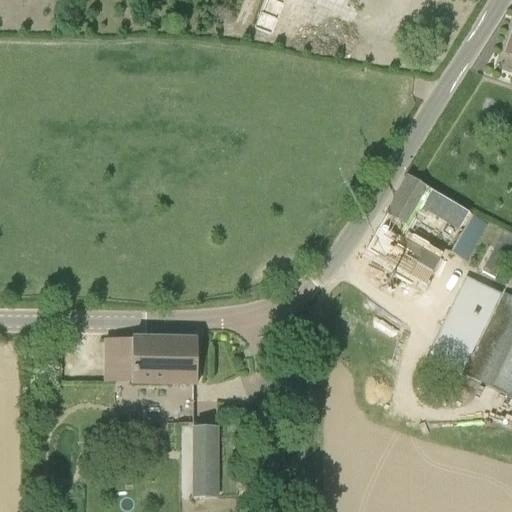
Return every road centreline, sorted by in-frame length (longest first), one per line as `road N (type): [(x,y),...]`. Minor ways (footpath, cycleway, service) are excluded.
road 1 (tertiary): [(261,320),(338,257),(499,0)]
road 2 (tertiary): [(0,320),(261,320)]
road 3 (tertiary): [(276,511),(261,320)]
